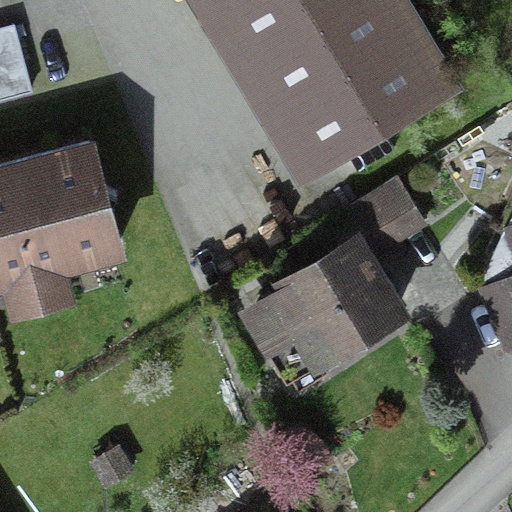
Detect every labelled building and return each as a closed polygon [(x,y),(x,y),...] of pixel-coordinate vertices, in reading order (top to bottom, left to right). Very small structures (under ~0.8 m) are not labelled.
[(400,0),(236,0),(329,153),(450,81),(400,0)] [(13,23),(0,26),(0,96),(31,88),(13,23)] [(0,273),(1,277),(117,246),(106,206),(116,190),(99,180),(89,140),(0,163),(0,273)] [(397,308),(366,256),(423,221),(397,175),(318,224),(339,260),(251,314),(287,374),(397,308)] [(511,221),(484,282),(510,347),(511,346),(511,221)]
